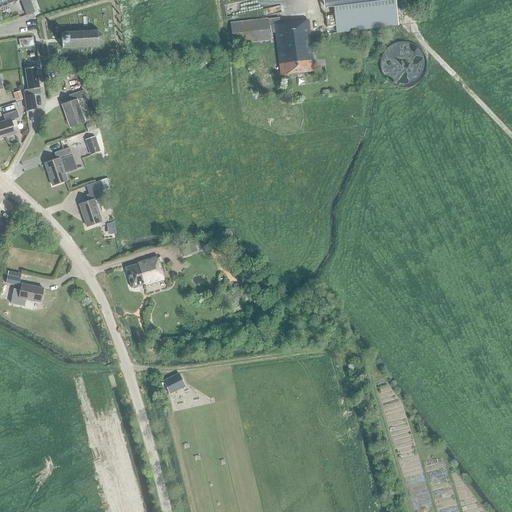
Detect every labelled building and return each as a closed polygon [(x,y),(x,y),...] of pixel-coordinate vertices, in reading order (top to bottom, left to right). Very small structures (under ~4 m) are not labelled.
[(322,0),(327,35),(332,34),(397,26),(393,0),(322,0)] [(279,24),(278,18),(230,24),(232,44),(269,40),(268,33),(274,33),(279,75),(311,71),(310,60),(311,60),(306,21),(279,24)] [(98,47),(103,42),(102,36),(97,32),(61,33),(61,37),(61,41),(61,45),(62,45),(62,49),(98,47)] [(21,48),(35,47),(34,39),(20,40),(21,48)] [(413,72),(424,72),(422,45),(392,47),(393,62),(401,62),(401,69),(399,69),(399,76),(414,75),(413,72)] [(41,94),(40,88),(39,88),(36,67),(25,69),(28,90),(23,90),(26,110),(35,109),(33,95),(41,94)] [(69,127),(83,122),(76,100),(85,97),(83,90),(68,95),(70,102),(61,105),(69,127)] [(15,102),(23,99),(20,91),(13,93),(15,102)] [(0,138),(15,133),(10,120),(19,118),(16,110),(3,115),(5,121),(0,122),(0,138)] [(88,132),(95,129),(93,122),(85,125),(88,132)] [(94,137),(85,141),(88,148),(97,145),(94,137)] [(54,153),(56,160),(44,164),(52,187),(68,182),(65,174),(77,170),(69,148),(54,153)] [(106,179),(101,181),(104,191),(109,189),(106,179)] [(101,222),(94,201),(103,197),(101,191),(86,196),(88,196),(90,201),(79,205),(87,227),(101,222)] [(115,224),(108,226),(110,236),(117,235),(115,224)] [(144,287),(164,280),(157,256),(136,263),(137,265),(125,269),(132,289),(144,285),(144,287)] [(18,286),(20,278),(7,275),(6,284),(18,286)] [(44,288),(23,284),(21,284),(20,289),(15,288),(12,303),(23,305),(24,301),(40,304),(44,288)] [(150,347),(161,351),(163,346),(152,342),(150,347)] [(180,375),(164,382),(170,393),(185,385),(180,375)]
